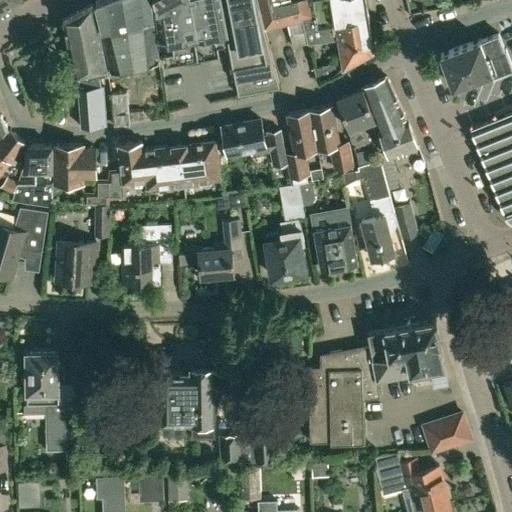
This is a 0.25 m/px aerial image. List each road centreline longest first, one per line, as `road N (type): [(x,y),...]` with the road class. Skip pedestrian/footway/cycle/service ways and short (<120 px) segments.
road 1 (residential): [(0,71),(25,123),(51,132),(218,119),(327,90),(408,50)]
road 2 (residential): [(0,301),(32,310),(201,310),(370,289),(443,268)]
road 3 (residential): [(511,500),(443,268)]
road 4 (residential): [(487,250),(408,50)]
